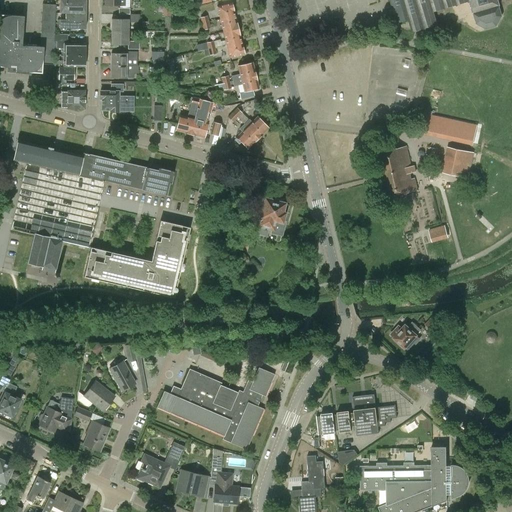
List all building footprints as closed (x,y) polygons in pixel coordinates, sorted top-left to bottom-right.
[(66,13),(86,14),(85,0),(60,0),(60,13),(66,13)] [(397,23),(415,18),(423,24),(433,21),(433,20),(430,12),(469,1),(473,13),(474,13),(477,24),(486,29),(496,26),(501,17),(498,6),(499,6),(497,0),(390,0),(393,8),(395,8),(397,14),(394,15),(397,23)] [(220,20),(235,16),(232,3),(217,7),(220,20)] [(0,66),(15,68),(14,72),(41,74),(41,65),(51,65),(53,45),(55,6),(42,5),(39,47),(21,46),(23,16),(0,14),(0,66)] [(85,29),(86,14),(66,13),(66,20),(60,20),(60,28),(85,29)] [(139,15),(130,14),(130,15),(128,15),(128,20),(112,19),(112,32),(128,32),(128,22),(139,23),(139,15)] [(202,24),(208,22),(207,16),(200,18),(202,24)] [(223,32),(238,29),(235,16),(220,20),(223,32)] [(226,45),(241,41),(238,29),(223,32),(226,45)] [(128,41),(128,32),(112,32),(111,44),(128,45),(128,49),(139,49),(139,42),(128,41)] [(64,48),(64,54),(85,55),(85,44),(67,44),(67,35),(54,34),(54,48),(64,48)] [(208,49),(215,48),(213,41),(206,43),(208,49)] [(229,58),(244,54),(241,41),(226,45),(229,58)] [(137,52),(126,52),(126,54),(111,54),(111,65),(138,66),(138,65),(137,65),(137,52)] [(153,66),(163,66),(164,52),(152,52),(151,61),(153,61),(153,66)] [(85,55),(64,54),(64,60),(59,60),(59,66),(85,67),(85,55)] [(233,82),(255,75),(252,63),(238,66),(240,74),(231,76),(233,82)] [(138,74),(138,66),(111,65),(110,77),(134,78),(134,74),(138,74)] [(59,84),(60,80),(73,80),(73,68),(59,68),(59,69),(55,69),(55,83),(59,84)] [(244,92),(259,88),(255,75),(233,82),(234,86),(242,85),(244,92)] [(221,77),(223,85),(229,83),(228,76),(221,77)] [(229,83),(223,85),(218,86),(219,91),(224,90),(231,88),(229,83)] [(126,97),(120,97),(119,97),(120,93),(122,93),(122,85),(111,84),(111,91),(100,91),(100,99),(101,100),(101,111),(110,111),(110,112),(119,112),(119,111),(126,111),(126,97)] [(84,109),(85,91),(68,91),(68,92),(62,92),(61,108),(67,108),(67,109),(84,109)] [(191,104),(189,114),(188,117),(180,115),(176,131),(190,134),(197,106),(191,104)] [(154,120),(162,120),(162,105),(154,105),(154,120)] [(202,113),(203,107),(197,106),(190,134),(204,138),(208,122),(208,120),(202,113)] [(237,108),(233,112),(232,112),(237,117),(242,113),(237,108)] [(237,117),(232,112),(228,117),(233,122),(237,117)] [(442,127),(440,136),(448,138),(448,136),(455,137),(454,140),(462,141),(463,138),(465,130),(466,130),(470,131),(472,132),(473,127),(469,127),(467,126),(443,121),(422,116),(421,116),(421,118),(419,124),(420,124),(420,123),(421,124),(427,125),(427,126),(428,124),(432,125),(442,127)] [(244,125),(258,139),(268,128),(257,117),(252,123),(249,120),(244,125)] [(218,136),(221,124),(213,122),(210,134),(218,136)] [(247,149),(258,139),(244,125),(240,129),(242,132),(236,137),(247,149)] [(158,168),(158,170),(150,168),(86,154),(83,153),(83,155),(58,149),(17,140),(13,160),(26,163),(103,181),(166,195),(169,183),(171,183),(174,172),(158,168)] [(406,193),(417,191),(414,178),(407,180),(406,174),(416,172),(414,166),(411,166),(406,146),(396,149),(396,148),(380,152),(377,153),(387,198),(391,197),(406,194),(406,193)] [(468,178),(474,153),(447,147),(442,172),(468,178)] [(284,222),(286,212),(284,212),(286,203),(267,198),(261,218),(259,218),(257,227),(259,227),(257,233),(266,235),(268,230),(272,231),(272,233),(281,236),(285,222),(284,222)] [(63,238),(65,226),(33,218),(29,234),(34,235),(35,235),(28,263),(43,266),(42,270),(55,273),(62,241),(63,238)] [(174,277),(176,270),(180,271),(180,270),(176,269),(178,262),(182,263),(190,227),(160,220),(159,227),(159,228),(162,229),(154,265),(96,252),(97,248),(91,247),(84,277),(91,278),(92,274),(100,276),(99,280),(106,282),(107,278),(114,279),(113,283),(120,285),(121,281),(129,283),(128,287),(140,289),(141,285),(149,287),(148,291),(155,293),(156,289),(163,291),(162,295),(174,297),(178,278),(174,277)] [(436,235),(437,239),(447,236),(445,226),(429,231),(430,236),(436,235)] [(236,249),(246,251),(249,238),(239,235),(236,249)] [(433,316),(425,325),(432,331),(440,322),(433,316)] [(399,325),(390,334),(399,342),(399,345),(402,347),(404,347),(405,348),(405,347),(408,350),(419,338),(416,336),(421,330),(413,322),(407,328),(405,326),(403,329),(399,325)] [(127,362),(136,360),(133,344),(124,346),(127,359),(127,362)] [(143,392),(147,392),(140,352),(179,349),(179,345),(135,349),(137,357),(143,392)] [(193,356),(201,354),(200,346),(192,348),(193,356)] [(291,356),(284,353),(281,360),(288,363),(291,356)] [(121,391),(135,383),(123,361),(109,369),(121,391)] [(164,391),(157,408),(223,436),(222,439),(246,450),(264,409),(257,406),(262,395),(265,396),(275,374),(258,368),(252,382),(248,380),(243,392),(221,383),(189,369),(181,389),(173,386),(170,394),(164,391)] [(79,392),(78,400),(86,406),(90,406),(92,403),(103,411),(111,401),(114,396),(95,382),(84,396),(79,392)] [(12,417),(20,400),(12,396),(16,387),(9,383),(4,392),(5,392),(0,402),(0,411),(5,414),(5,416),(9,417),(11,416),(12,417)] [(338,415),(333,415),(334,430),(335,430),(339,430),(340,433),(352,431),(350,427),(356,426),(357,436),(379,433),(378,426),(385,425),(385,422),(391,421),(391,418),(396,418),(395,406),(376,407),(374,395),(353,397),(354,413),(349,414),(349,411),(337,413),(338,415)] [(40,423),(39,425),(53,432),(56,427),(66,432),(72,418),(71,418),(73,399),(61,397),(60,405),(58,409),(55,410),(47,407),(44,413),(40,415),(38,419),(40,423)] [(89,421),(92,413),(77,407),(74,416),(88,422),(89,421)] [(333,415),(333,413),(321,415),(321,417),(316,417),(318,432),(323,432),(324,434),(335,433),(335,430),(334,430),(333,415)] [(100,451),(109,429),(91,421),(87,433),(88,433),(83,444),(100,451)] [(136,479),(140,480),(143,482),(143,481),(159,488),(169,467),(175,470),(185,447),(173,442),(164,463),(144,454),(141,461),(143,463),(136,479)] [(468,478),(468,475),(466,472),(463,469),(462,468),(460,467),(459,466),(457,465),(455,465),(453,465),(451,465),(452,466),(447,466),(447,447),(432,447),(432,465),(415,465),(415,462),(404,463),(404,465),(388,466),(388,463),(377,463),(377,466),(369,466),(360,466),(361,490),(389,490),(389,503),(378,507),(380,511),(418,511),(447,501),(447,494),(452,494),(452,499),(458,497),(460,496),(461,495),(463,493),(464,492),(465,491),(466,489),(467,487),(468,486),(468,484),(468,483),(469,480),(468,478)] [(350,457),(358,457),(358,449),(339,450),(340,464),(351,463),(350,457)] [(236,505),(238,486),(231,485),(232,474),(221,473),(222,457),(213,456),(211,477),(210,484),(215,485),(214,502),(236,505)] [(321,489),(325,488),(323,461),(316,462),(316,456),(307,457),(309,482),(302,482),(302,490),(321,488),(321,489)] [(0,488),(3,489),(6,484),(5,483),(13,466),(12,465),(12,463),(8,461),(6,462),(0,459),(0,488)] [(181,470),(178,480),(175,493),(183,495),(183,492),(196,495),(203,497),(208,477),(181,470)] [(32,502),(36,495),(43,498),(50,483),(49,482),(48,481),(45,480),(44,480),(37,477),(30,492),(27,500),(32,502)] [(345,486),(344,477),(336,478),(336,487),(345,486)] [(302,490),(303,498),(299,498),(300,511),(316,511),(315,497),(321,496),(321,489),(321,488),(302,490)] [(79,511),(83,504),(59,492),(55,501),(49,498),(42,511),(49,511),(53,506),(66,511),(79,511)]
